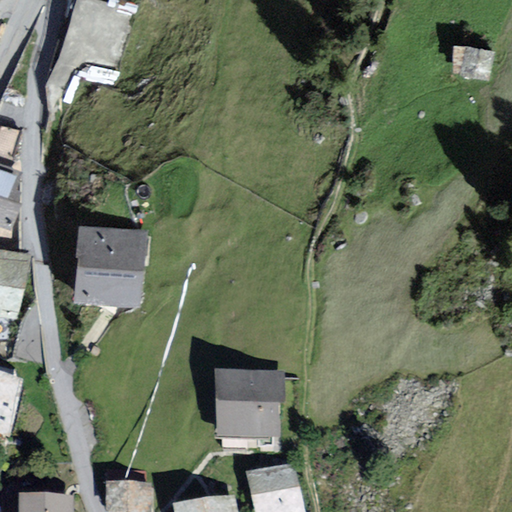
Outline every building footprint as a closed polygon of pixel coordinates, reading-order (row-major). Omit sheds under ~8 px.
[(492,51),(454,40),(446,68),(484,79),(492,51)] [(0,146),(13,148),(16,127),(2,125),(0,139),(0,146)] [(0,172),(0,222),(13,226),(28,182),(0,172)] [(145,228),(66,223),(61,298),(140,303),(145,228)] [(33,252),(0,247),(0,313),(24,316),(33,252)] [(279,373),(198,375),(200,440),(281,438),(279,373)] [(17,382),(0,377),(0,439),(4,440),(17,382)] [(294,511),(288,466),(234,473),(239,511),(294,511)] [(147,511),(148,487),(102,487),(101,511),(147,511)] [(228,511),(226,497),(155,509),(155,511),(228,511)] [(64,511),(65,502),(5,500),(4,511),(64,511)]
